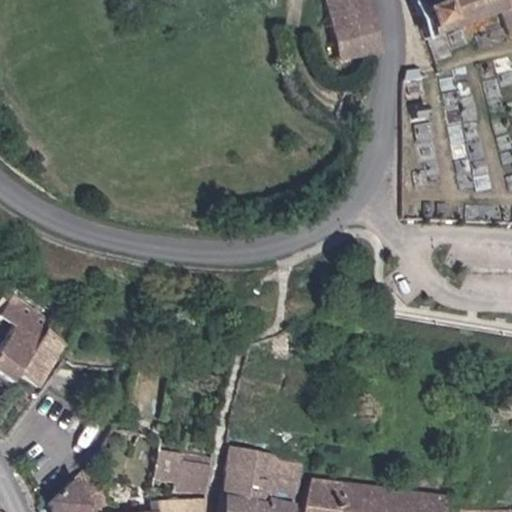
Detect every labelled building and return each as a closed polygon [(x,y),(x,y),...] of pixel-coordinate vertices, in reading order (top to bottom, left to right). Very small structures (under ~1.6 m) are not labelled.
[(377,51),(365,0),(321,0),(335,60),(377,51)] [(506,24),(511,22),(511,0),(403,0),(418,42),(448,32),(449,34),(459,31),(456,24),(464,22),(466,26),(472,24),(471,20),(485,15),(487,21),(503,15),(506,24)] [(0,376),(8,364),(36,322),(46,307),(25,296),(0,328),(0,376)] [(55,334),(36,322),(8,364),(29,378),(55,334)] [(280,511),(293,453),(216,435),(204,511),(280,511)] [(142,475),(152,448),(126,440),(115,468),(142,475)] [(169,474),(177,449),(155,442),(152,448),(142,475),(166,482),(169,474)] [(437,476),(437,499),(448,500),(451,444),(440,443),(437,476)] [(199,455),(177,449),(169,474),(194,481),(199,455)] [(65,478),(72,499),(85,498),(90,497),(79,462),(65,478)] [(429,511),(431,499),(437,499),(437,492),(301,473),(290,492),(287,511),(429,511)] [(72,499),(65,478),(39,492),(47,511),(72,511),(76,511),(72,499)] [(190,511),(193,489),(142,492),(143,511),(190,511)] [(143,511),(142,492),(134,493),(130,503),(102,504),(100,510),(100,511),(143,511)] [(429,511),(449,511),(450,500),(431,499),(429,511)] [(502,511),(503,503),(450,500),(449,511),(502,511)]
